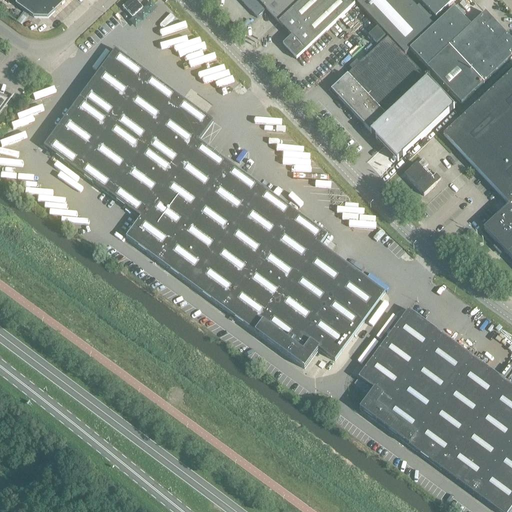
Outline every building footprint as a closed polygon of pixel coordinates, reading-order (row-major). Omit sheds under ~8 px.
[(20,0),(21,1),(17,5),(34,18),(48,18),(67,0),(20,0)] [(131,0),(121,9),(131,20),(142,11),(131,0)] [(239,0),(257,19),(266,10),(279,24),(303,0),(239,0)] [(349,0),(303,0),(279,24),(292,38),(283,46),(297,61),(355,6),(349,0)] [(416,9),(407,0),(352,0),(405,56),(410,51),(434,28),(430,24),(435,19),(421,4),(416,9)] [(425,0),(421,4),(435,19),(455,0),(425,0)] [(410,51),(427,69),(461,105),(511,57),(511,42),(485,14),(471,28),(454,10),(434,28),(410,51)] [(377,29),(369,38),(377,46),(385,37),(377,29)] [(350,74),(348,76),(331,92),(371,134),(373,132),(390,150),(437,105),(441,110),(431,119),(439,127),(454,113),(446,105),(444,107),(440,102),(444,98),(388,39),(350,74)] [(335,362),(385,294),(321,247),(328,237),(230,165),(199,142),(213,123),(116,51),(44,148),(141,219),(126,239),(255,334),(305,370),(319,351),(335,362)] [(511,73),(444,137),(471,166),(510,206),(483,230),(511,260),(511,73)] [(0,113),(9,101),(0,97),(0,113)] [(405,177),(414,187),(427,175),(422,171),(428,166),(423,160),(421,162),(416,166),(405,177)] [(436,174),(431,179),(427,175),(414,187),(424,197),(436,185),(435,185),(441,179),(436,174)] [(510,511),(511,509),(511,387),(408,311),(358,379),(374,391),(360,411),(497,511),(510,511)] [(320,413),(324,407),(320,403),(315,409),(320,413)]
